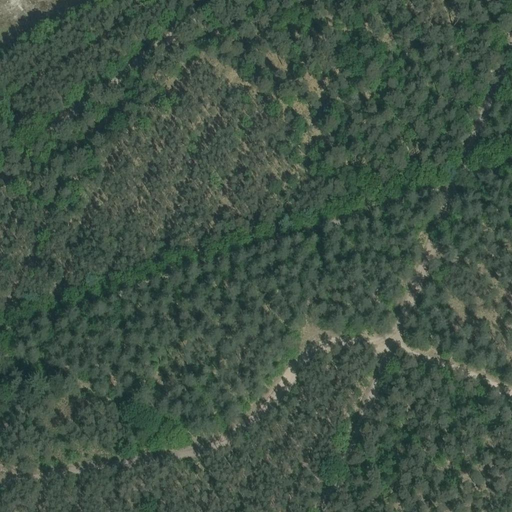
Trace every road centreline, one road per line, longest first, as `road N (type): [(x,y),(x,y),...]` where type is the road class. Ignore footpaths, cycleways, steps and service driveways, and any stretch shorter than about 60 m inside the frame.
road 1 (track): [(0,491),(159,466),(250,422),(323,340),(391,343),(511,394)]
road 2 (track): [(0,336),(511,171)]
road 3 (track): [(220,0),(0,175)]
road 4 (track): [(473,139),(246,0)]
road 5 (track): [(188,274),(13,164)]
road 6 (track): [(391,343),(322,511)]
